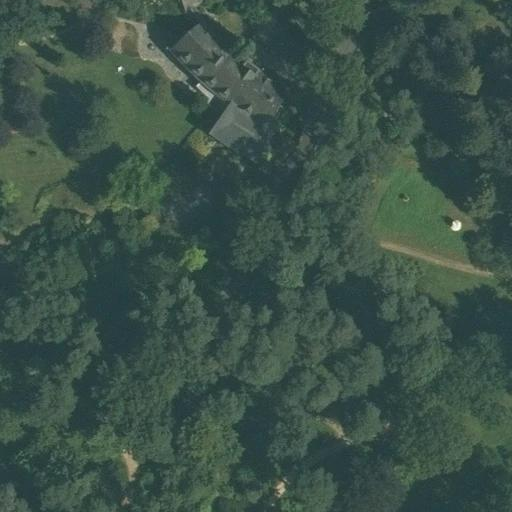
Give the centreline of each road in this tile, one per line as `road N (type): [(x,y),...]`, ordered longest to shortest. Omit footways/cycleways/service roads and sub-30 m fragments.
road 1 (track): [(295,212),(136,511)]
road 2 (track): [(389,0),(295,212)]
road 3 (track): [(277,0),(272,57),(346,107)]
